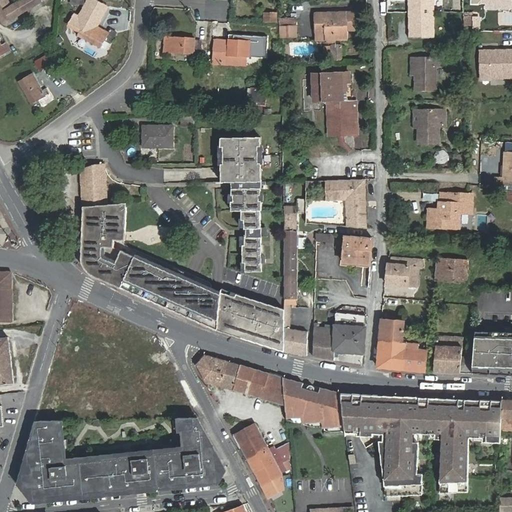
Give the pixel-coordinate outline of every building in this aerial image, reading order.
[(20,0),(10,6),(6,0),(2,0),(0,1),(0,18),(3,24),(42,0),(20,0)] [(409,0),(411,38),(433,37),(432,0),(409,0)] [(511,0),(470,0),(471,3),(484,3),(484,10),(511,9),(511,0)] [(263,13),(263,22),(277,22),(277,13),(263,13)] [(310,42),(342,41),(342,32),(351,32),(350,13),(320,13),(320,27),(310,27),(310,42)] [(108,33),(84,20),(77,34),(101,47),(105,40),(111,43),(116,32),(110,29),(108,33)] [(281,39),(296,38),(296,25),(281,26),(281,39)] [(195,37),(166,36),(165,52),(192,54),(193,55),(200,55),(201,42),(195,42),(195,37)] [(229,41),(214,40),(213,66),(247,68),(247,57),(257,57),(257,41),(229,39),(229,41)] [(0,46),(0,45),(0,56),(4,54),(4,53),(9,50),(4,43),(0,46)] [(420,74),(421,89),(441,89),(441,64),(448,64),(447,56),(416,56),(416,74),(420,74)] [(323,101),(323,135),(353,135),(352,101),(347,101),(347,84),(339,84),(339,74),(326,74),(326,72),(319,72),(319,75),(309,75),(310,101),(323,101)] [(46,95),(33,74),(21,81),(34,104),(40,101),(42,106),(53,99),(49,93),(46,95)] [(267,104),(267,88),(252,88),(251,104),(267,104)] [(423,127),(423,142),(443,142),(443,119),(450,119),(450,110),(418,110),(418,127),(423,127)] [(182,115),(182,127),(195,126),(195,115),(182,115)] [(141,126),(141,148),(173,148),(173,126),(141,126)] [(108,205),(106,163),(103,163),(102,163),(95,164),(93,131),(80,134),(84,207),(108,205)] [(260,138),(219,138),(219,148),(223,148),(223,165),(220,166),(221,183),(232,183),(232,195),(234,195),(235,204),(232,204),(232,210),(244,210),(244,271),(261,271),(260,212),(262,212),(262,201),(259,201),(259,196),(260,195),(260,190),(263,189),(261,165),(258,165),(258,149),(260,149),(260,138)] [(511,151),(503,152),(502,177),(494,177),(494,185),(511,185),(511,151)] [(458,154),(449,154),(449,166),(458,167),(458,154)] [(283,170),(270,171),(271,179),(284,179),(283,170)] [(346,200),(347,227),(366,228),(365,179),(325,180),(326,200),(346,200)] [(445,209),(434,209),(434,228),(462,228),(463,213),(479,214),(479,195),(445,193),(445,209)] [(306,198),(298,198),(298,212),(306,212),(306,198)] [(123,243),(125,204),(108,205),(84,207),(85,224),(79,264),(90,273),(218,332),(284,351),(284,310),(220,292),(116,250),(113,248),(113,243),(123,243)] [(284,351),(306,355),(306,332),(289,329),(289,305),(296,305),(297,231),(296,231),(296,213),(285,212),(284,310),(284,351)] [(316,233),(316,250),(333,252),(334,235),(316,233)] [(372,239),(344,236),(343,263),(370,265),(372,239)] [(391,264),(389,263),(387,284),(417,286),(418,266),(421,266),(421,259),(392,256),(391,264)] [(469,261),(441,259),(439,280),(467,283),(469,261)] [(9,272),(0,271),(0,320),(11,320),(11,273),(9,272)] [(334,350),(363,352),(365,315),(335,313),(334,326),(326,325),(325,328),(318,328),(318,324),(314,323),(313,357),(333,360),(334,350)] [(405,343),(403,342),(404,322),(382,320),(378,367),(403,369),(405,343)] [(462,337),(436,336),(435,372),(473,373),(474,357),(461,356),(462,337)] [(0,383),(14,382),(9,338),(0,338),(0,383)] [(492,351),(479,350),(480,339),(475,339),(474,357),(473,373),(490,373),(492,351)] [(417,344),(405,343),(403,369),(426,372),(427,351),(416,350),(417,344)] [(511,352),(492,351),(490,373),(511,374),(511,352)] [(284,378),(204,354),(198,363),(205,383),(287,405),(284,378)] [(298,382),(284,378),(287,405),(289,420),(305,418),(305,419),(309,419),(310,423),(326,421),(326,427),(346,425),(341,392),(341,390),(321,386),(319,392),(315,391),(315,390),(315,389),(315,388),(315,387),(314,386),(313,385),(312,385),(311,385),(311,386),(310,386),(309,387),(309,388),(308,389),(308,390),(304,389),(305,384),(298,382)] [(488,443),(503,443),(503,430),(504,400),(418,397),(382,394),(341,392),(346,425),(346,431),(360,431),(360,434),(375,435),(375,432),(388,433),(388,443),(380,443),(387,498),(422,495),(423,474),(418,474),(420,443),(410,442),(411,434),(443,435),(440,494),(469,492),(471,436),(488,437),(488,443)] [(503,430),(511,430),(511,400),(504,400),(503,430)] [(178,432),(180,446),(64,458),(59,419),(37,419),(27,453),(29,464),(30,463),(31,473),(21,474),(23,489),(32,488),(34,502),(216,482),(223,469),(210,445),(203,446),(201,428),(195,417),(173,417),(175,432),(178,432)] [(256,425),(235,437),(266,500),(283,492),(281,476),(276,467),(281,464),(273,448),(268,450),(256,425)] [(511,511),(511,497),(501,497),(501,511),(511,511)]
